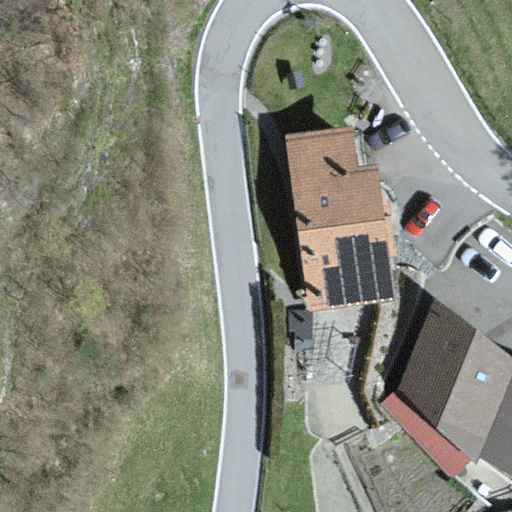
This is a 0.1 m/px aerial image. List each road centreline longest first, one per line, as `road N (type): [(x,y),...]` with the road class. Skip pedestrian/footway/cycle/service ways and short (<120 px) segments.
road 1 (unclassified): [(235,511),(245,350),(217,85),(249,0)]
road 2 (unclassified): [(511,188),(454,130),(362,0)]
